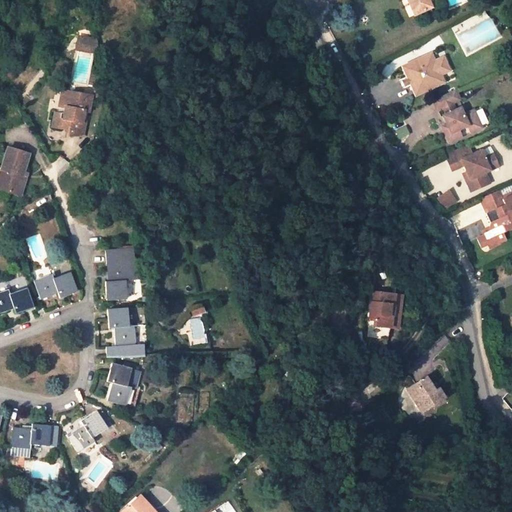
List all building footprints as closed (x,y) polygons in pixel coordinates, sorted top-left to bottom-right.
[(406,0),(412,13),(430,6),(427,0),(406,0)] [(97,40),(79,37),(77,49),(95,53),(97,40)] [(402,83),(405,90),(410,87),(415,97),(447,84),(443,75),(438,63),(434,54),(425,58),(420,65),(415,63),(402,68),(408,81),(402,83)] [(454,70),(449,59),(438,63),(443,75),(454,70)] [(56,113),(54,113),(52,126),(61,127),(63,119),(68,120),(66,133),(75,134),(77,121),(79,121),(79,119),(81,110),(87,111),(90,95),(64,91),(64,92),(62,106),(65,107),(63,114),(56,113)] [(64,92),(60,91),(56,113),(63,114),(65,107),(62,106),(64,92)] [(451,93),(427,104),(431,115),(436,112),(439,118),(437,120),(440,125),(443,132),(438,134),(443,145),(456,139),(453,132),(462,128),(465,135),(475,130),(467,114),(458,117),(455,112),(450,114),(447,107),(455,103),(451,93)] [(85,120),(79,119),(79,121),(77,121),(75,134),(82,136),(85,120)] [(467,147),(444,158),(450,172),(463,167),(465,172),(469,180),(465,182),(469,192),(488,184),(484,173),(497,167),(491,154),(483,158),(480,152),(471,157),(467,147)] [(7,148),(0,168),(4,169),(0,182),(0,188),(20,195),(25,178),(21,177),(23,172),(28,154),(7,148)] [(444,209),(457,201),(449,189),(436,197),(444,209)] [(482,202),(501,194),(499,190),(481,198),(482,202)] [(511,209),(509,211),(501,194),(482,202),(488,213),(494,210),(495,214),(499,215),(501,218),(493,222),(490,227),(483,231),(485,235),(479,238),(483,246),(490,243),(492,248),(500,244),(500,243),(508,239),(504,231),(511,227),(511,209)] [(14,224),(11,216),(6,219),(9,226),(14,224)] [(110,281),(104,282),(106,300),(126,298),(124,281),(129,280),(127,262),(133,261),(132,248),(104,251),(105,264),(109,263),(110,281)] [(52,278),(50,274),(33,280),(40,299),(57,293),(59,297),(76,291),(69,272),(52,278)] [(9,293),(7,289),(0,291),(0,313),(13,308),(15,313),(32,307),(25,288),(9,293)] [(374,324),(397,327),(402,296),(373,292),(369,317),(375,318),(374,324)] [(128,325),(126,308),(106,310),(108,328),(112,328),(114,346),(106,347),(106,357),(144,356),(143,343),(134,344),(132,325),(128,325)] [(135,388),(139,371),(110,363),(106,381),(111,383),(106,400),(125,405),(130,387),(135,388)] [(421,412),(444,397),(438,388),(435,391),(431,385),(425,377),(407,389),(421,412)] [(79,421),(82,425),(67,435),(78,452),(94,441),(91,438),(106,428),(94,411),(79,421)] [(30,423),(30,428),(12,427),(10,447),(29,448),(30,444),(53,446),(54,425),(30,423)] [(29,457),(29,448),(10,447),(9,456),(29,457)] [(153,511),(154,511),(139,496),(120,511),(153,511)]
